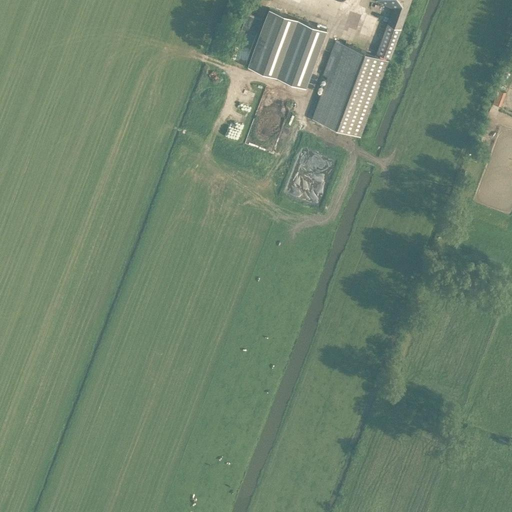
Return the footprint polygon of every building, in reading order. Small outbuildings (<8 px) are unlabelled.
[(287,0),(287,3),(331,15),(333,10),(337,11),(340,1),(335,0),(287,0)] [(410,0),(378,0),(383,2),(383,4),(393,8),(376,53),(389,57),(410,0)] [(269,8),(248,65),(306,87),(327,29),(269,8)] [(389,60),(335,40),(323,74),(328,76),(312,118),(361,136),(389,60)] [(498,87),(494,102),(502,104),(506,90),(498,87)]
